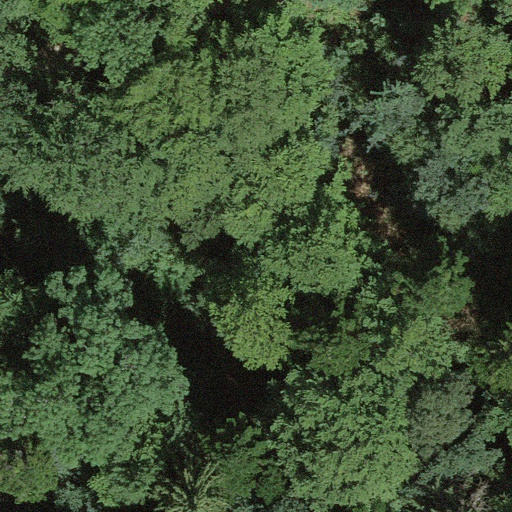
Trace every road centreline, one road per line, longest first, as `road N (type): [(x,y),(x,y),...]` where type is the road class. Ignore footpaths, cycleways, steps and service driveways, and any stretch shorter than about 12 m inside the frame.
road 1 (track): [(511,38),(414,101),(246,173)]
road 2 (track): [(0,75),(215,0)]
